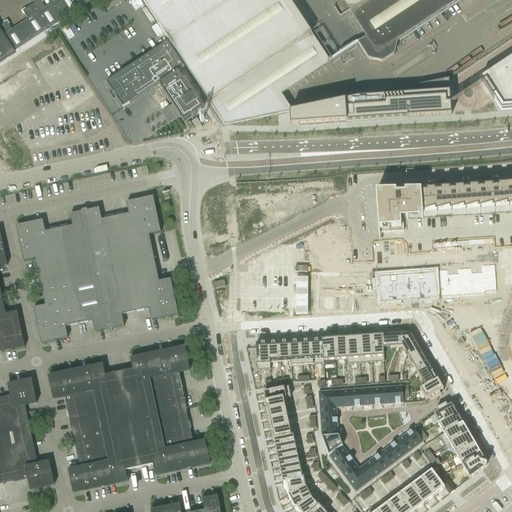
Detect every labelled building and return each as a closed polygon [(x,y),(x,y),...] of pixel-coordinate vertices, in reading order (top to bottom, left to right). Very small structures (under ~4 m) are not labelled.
[(15,53),(48,31),(81,9),(81,10),(96,0),(57,0),(45,8),(39,0),(22,11),(28,20),(12,30),(6,22),(0,26),(0,63),(15,53)] [(369,0),(350,13),(366,38),(357,43),(368,59),(382,62),(394,54),(397,41),(460,0),(369,0)] [(331,60),(339,55),(320,26),(312,31),(331,60)] [(165,34),(159,36),(162,44),(168,41),(165,34)] [(311,35),(209,102),(224,126),(292,111),(281,95),(330,63),(311,35)] [(203,109),(178,72),(184,67),(168,43),(106,83),(123,108),(158,84),(173,107),(165,112),(170,119),(178,114),(178,115),(178,114),(183,122),(203,109)] [(511,57),(479,79),(501,112),(511,110),(511,57)] [(449,79),(289,113),(290,126),(451,115),(449,79)] [(202,127),(197,119),(191,122),(197,130),(202,127)] [(194,128),(189,121),(184,124),(189,131),(194,128)] [(382,192),(376,193),(376,201),(378,231),(378,234),(403,232),(403,231),(402,213),(406,213),(407,215),(420,212),(421,215),(435,211),(435,214),(449,210),(449,213),(463,209),(464,212),(478,208),(478,210),(492,207),(492,209),(507,206),(507,208),(511,207),(511,184),(506,185),(421,191),(382,192)] [(159,282),(154,259),(149,236),(160,233),(153,197),(152,197),(126,203),(128,214),(101,220),(99,209),(98,209),(87,211),(87,210),(86,210),(82,211),(81,211),(82,212),(70,215),(72,226),(45,232),(43,221),(42,221),(16,226),(16,227),(23,262),(24,262),(35,260),(45,306),(34,308),(33,309),(41,344),(41,345),(67,339),(68,339),(65,327),(79,324),(92,321),(95,333),(107,331),(107,332),(108,332),(112,331),(112,330),(112,329),(124,327),(121,315),(149,309),(151,321),(152,321),(178,315),(170,280),(170,279),(159,282)] [(5,314),(1,292),(0,289),(0,267),(7,266),(0,232),(0,352),(0,353),(1,353),(24,348),(25,348),(17,312),(5,314)] [(403,241),(380,243),(381,258),(404,257),(403,241)] [(495,271),(482,272),(483,274),(485,293),(497,293),(495,271)] [(435,274),(379,278),(380,303),(436,299),(435,277),(435,274)] [(483,274),(471,275),(473,296),(485,295),(485,293),(483,274)] [(459,275),(447,276),(449,298),(461,297),(459,275)] [(471,275),(459,275),(461,297),(473,296),(471,275)] [(435,277),(436,299),(449,298),(447,276),(435,277)] [(225,287),(224,281),(214,283),(215,289),(225,287)] [(511,293),(502,295),(504,309),(511,307),(511,293)] [(505,310),(503,311),(504,315),(506,315),(507,322),(511,320),(511,307),(504,309),(505,310)] [(400,334),(398,334),(399,348),(402,348),(408,358),(420,351),(412,335),(411,335),(410,334),(409,334),(408,333),(407,333),(404,333),(400,334)] [(394,334),(381,335),(382,349),(383,349),(399,348),(398,334),(397,334),(394,334)] [(371,336),(369,336),(371,363),(383,362),(384,362),(383,349),(382,349),(381,335),(373,336),(371,336)] [(359,337),(358,337),(360,363),(371,363),(369,336),(361,337),(359,337)] [(347,338),(346,338),(347,360),(347,364),(348,364),(360,363),(358,337),(349,337),(347,338)] [(335,338),(334,339),(335,360),(346,360),(347,360),(346,338),(337,338),(335,338)] [(321,339),(311,340),(313,365),(323,364),(324,364),(324,361),(323,361),(321,339)] [(323,339),(321,339),(323,361),(324,361),(335,360),(334,339),(325,339),(323,339)] [(307,340),(300,341),(302,366),(313,365),(311,340),(310,340),(307,340)] [(297,341),(289,342),(291,362),(290,362),(291,366),(302,366),(300,341),(297,341)] [(286,342),(279,343),(280,362),(290,362),(291,362),(289,342),(286,342)] [(268,343),(255,344),(256,346),(256,349),(257,371),(270,370),(270,363),(269,363),(268,343)] [(275,343),(268,343),(269,363),(270,363),(280,362),(279,343),(278,343),(275,343)] [(193,444),(186,408),(178,373),(189,371),(190,371),(189,370),(187,359),(184,347),(173,349),(172,350),(159,353),(159,352),(158,352),(158,353),(145,356),(145,355),(130,358),(132,370),(119,373),(105,376),(102,364),(88,368),(74,371),(74,370),(74,371),(60,374),(60,373),(48,376),(50,388),(51,388),(53,399),(53,400),(53,399),(64,397),(79,468),(68,470),(68,471),(68,470),(71,482),(70,482),(73,494),(85,491),(99,488),(113,485),(128,482),(125,471),(153,465),(155,476),(170,473),(183,470),(184,470),(197,467),(210,465),(207,452),(207,453),(204,441),(205,441),(204,441),(193,444)] [(420,351),(408,358),(417,373),(429,366),(428,364),(426,361),(420,351)] [(429,366),(417,373),(425,387),(437,380),(431,369),(429,366)] [(37,465),(31,435),(25,406),(36,403),(36,404),(36,403),(33,392),(34,392),(31,380),(20,382),(19,382),(19,383),(8,385),(7,385),(8,385),(10,396),(0,398),(0,484),(27,479),(28,479),(30,490),(30,491),(30,490),(41,488),(42,488),(54,486),(51,473),(51,474),(48,462),(49,462),(48,462),(37,465)] [(425,387),(420,390),(425,400),(429,398),(431,400),(440,395),(439,392),(441,391),(443,390),(437,380),(425,387)] [(402,386),(391,387),(392,404),(403,403),(403,398),(402,392),(402,386)] [(288,387),(263,393),(265,399),(265,402),(283,399),(291,398),(291,397),(288,387)] [(391,387),(381,388),(382,405),(392,404),(391,387)] [(381,388),(371,389),(372,405),(372,406),(382,405),(381,388)] [(361,389),(351,390),(352,407),(362,406),(361,389)] [(363,389),(361,389),(362,406),(372,406),(372,405),(371,389),(363,389)] [(351,390),(335,391),(336,408),(352,407),(351,390)] [(335,391),(318,392),(320,417),(337,416),(337,413),(336,408),(335,391)] [(265,402),(264,402),(264,403),(265,409),(266,411),(266,412),(285,408),(283,399),(265,402)] [(437,412),(434,414),(439,423),(439,424),(457,414),(451,404),(450,404),(447,406),(445,403),(436,409),(437,412)] [(285,408),(266,412),(267,418),(268,421),(287,417),(285,408)] [(439,423),(437,424),(438,425),(443,435),(444,435),(463,424),(462,423),(461,420),(457,414),(439,424),(439,423)] [(337,416),(320,417),(321,427),(338,426),(337,416)] [(287,417),(268,421),(270,428),(270,430),(270,431),(289,427),(287,417)] [(443,435),(439,437),(445,448),(446,448),(450,446),(450,445),(469,434),(468,433),(466,430),(463,424),(444,435),(443,435)] [(338,426),(321,427),(321,438),(338,436),(338,426)] [(289,427),(270,431),(272,437),(272,440),(272,441),(274,441),(274,440),(291,436),(289,427)] [(412,429),(404,435),(414,449),(422,442),(423,442),(419,437),(415,433),(412,429)] [(420,429),(415,433),(419,437),(424,434),(420,429)] [(424,434),(419,437),(423,442),(427,439),(424,434)] [(469,434),(450,445),(450,446),(456,456),(475,445),(474,444),(472,441),(469,434)] [(291,436),(274,440),(274,441),(274,444),(275,447),(297,442),(295,435),(291,436)] [(404,435),(396,441),(406,455),(408,453),(414,449),(404,435)] [(338,436),(321,438),(328,456),(342,446),(338,436)] [(396,441),(388,447),(398,461),(406,455),(396,441)] [(297,442),(275,447),(276,451),(276,454),(277,454),(296,450),(298,450),(298,449),(297,442)] [(475,445),(456,456),(462,466),(480,455),(477,449),(475,446),(475,445)] [(342,446),(328,456),(334,464),(348,454),(342,446)] [(388,447),(379,453),(390,467),(398,461),(388,447)] [(296,450),(277,454),(277,458),(278,461),(297,457),(297,456),(296,450)] [(428,451),(424,454),(427,459),(432,456),(428,451)] [(379,453),(371,459),(381,473),(390,467),(379,453)] [(417,453),(412,456),(416,461),(421,458),(417,453)] [(348,454),(334,464),(340,472),(354,462),(348,454)] [(480,455),(462,466),(470,480),(482,471),(484,469),(486,468),(486,465),(485,464),(480,455)] [(297,457),(278,461),(279,465),(279,468),(280,468),(301,463),(300,456),(297,456),(297,457)] [(432,456),(427,459),(431,464),(436,460),(432,456)] [(371,459),(359,469),(369,482),(381,473),(371,459)] [(406,461),(402,464),(405,469),(410,465),(406,461)] [(354,462),(340,472),(355,492),(369,482),(359,469),(356,465),(354,462)] [(301,463),(280,468),(280,472),(281,475),(303,471),(301,463)] [(428,467),(417,476),(433,497),(434,497),(434,496),(437,494),(444,489),(438,481),(431,471),(428,467)] [(303,471),(281,475),(282,479),(283,482),(304,478),(304,477),(303,471)] [(439,471),(434,475),(438,480),(442,476),(439,471)] [(322,472),(317,476),(321,480),(325,476),(322,472)] [(390,473),(385,476),(389,481),(394,478),(390,473)] [(325,476),(321,480),(325,484),(329,480),(325,476)] [(385,476),(380,480),(384,485),(389,481),(385,476)] [(417,476),(407,483),(423,505),(424,504),(427,502),(434,497),(433,497),(417,476)] [(304,478),(283,482),(283,483),(284,486),(283,487),(288,496),(307,485),(306,477),(304,477),(304,478)] [(445,478),(440,482),(445,489),(449,495),(455,491),(445,478)] [(329,480),(325,484),(329,489),(333,484),(329,480)] [(407,483),(396,491),(411,511),(414,511),(416,511),(423,505),(424,505),(423,505),(407,483)] [(333,484),(329,489),(332,493),(337,489),(333,484)] [(307,485),(288,496),(288,497),(289,499),(291,502),(311,492),(308,486),(307,485)] [(369,489),(364,492),(368,497),(372,493),(369,489)] [(411,511),(396,491),(386,499),(395,511),(411,511)] [(311,492),(291,502),(293,505),(294,507),(294,508),(314,498),(311,492)] [(364,492),(359,496),(363,501),(368,497),(364,492)] [(340,494),(336,498),(340,502),(344,498),(340,494)] [(219,511),(219,508),(220,508),(217,496),(202,499),(201,500),(204,511),(199,511),(181,511),(179,504),(150,510),(150,511),(219,511)] [(314,498),(294,508),(296,511),(311,511),(318,505),(319,506),(320,505),(320,504),(314,498)] [(344,498),(340,502),(344,506),(348,502),(344,498)] [(395,511),(386,499),(375,507),(378,511),(395,511)]
